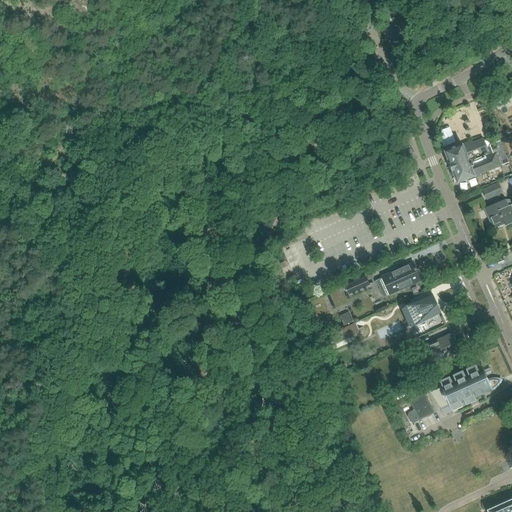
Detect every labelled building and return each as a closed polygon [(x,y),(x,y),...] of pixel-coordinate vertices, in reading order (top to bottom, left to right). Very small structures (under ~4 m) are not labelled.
[(389,0),(389,13),(400,14),(400,0),(389,0)] [(442,147),(455,142),(449,128),(436,133),(442,147)] [(457,183),(499,166),(501,170),(507,168),(497,142),(489,145),(489,146),(486,148),(483,139),(476,142),(463,147),(462,144),(461,145),(460,143),(457,145),(457,146),(445,151),(457,183)] [(403,149),(406,158),(413,155),(410,147),(403,149)] [(481,190),(486,201),(503,193),(498,183),(481,190)] [(485,209),(493,228),(504,224),(505,227),(511,223),(511,211),(510,206),(508,206),(505,200),(485,209)] [(383,276),(377,279),(383,291),(388,289),(389,290),(391,294),(391,295),(421,282),(416,272),(415,270),(416,270),(413,263),(383,276)] [(366,278),(346,287),(349,293),(369,284),(366,278)] [(433,295),(406,306),(406,307),(414,325),(415,326),(441,313),(436,302),(434,297),(433,295)] [(339,330),(323,338),(328,349),(344,341),(339,330)] [(451,334),(420,348),(428,367),(460,352),(451,334)] [(410,342),(395,349),(399,360),(415,353),(410,342)] [(493,389),(495,388),(497,386),(498,385),(501,380),(498,380),(496,379),(493,380),(491,380),(488,381),(481,367),(440,385),(441,389),(434,392),(435,394),(441,408),(448,405),(450,409),(482,394),(481,392),(483,391),(484,392),(486,392),(492,390),(493,389)] [(427,388),(439,383),(435,375),(424,380),(427,388)] [(408,411),(406,414),(409,419),(412,421),(414,420),(432,412),(425,396),(427,394),(424,388),(416,392),(418,396),(409,400),(413,409),(408,411)] [(511,511),(511,499),(487,511),(511,511)]
